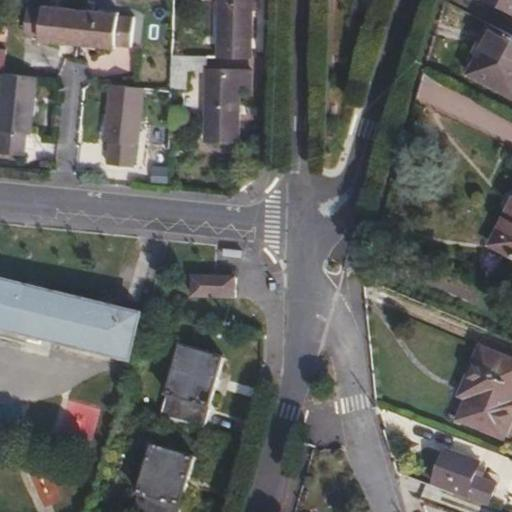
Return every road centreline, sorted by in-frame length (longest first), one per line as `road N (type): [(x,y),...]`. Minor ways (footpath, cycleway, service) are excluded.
road 1 (residential): [(0,199),(307,225)]
road 2 (tertiary): [(307,225),(349,188),(416,0)]
road 3 (residential): [(305,308),(344,331),(353,404),(391,511)]
road 4 (unclassified): [(307,225),(299,172),(306,0)]
road 5 (tertiary): [(258,511),(305,308)]
